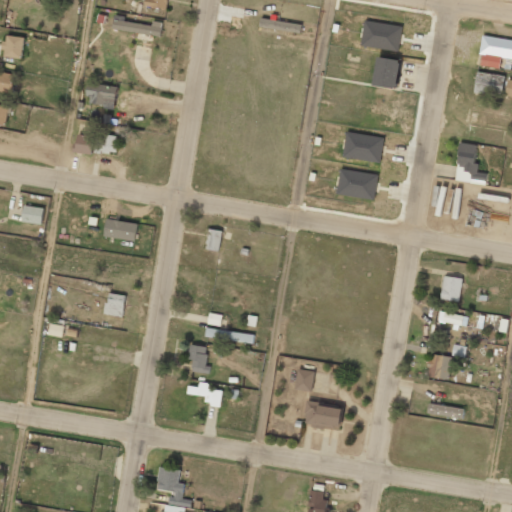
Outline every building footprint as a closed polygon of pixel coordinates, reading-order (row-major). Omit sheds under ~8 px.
[(167,9),(168,0),(145,0),(145,5),(167,9)] [(137,40),(152,41),(153,35),(161,36),(162,22),(153,21),(152,25),(124,22),(124,16),(114,15),(113,29),(137,32),(137,40)] [(402,26),(365,20),(360,45),(398,52),(402,26)] [(3,56),(22,58),(24,37),(5,35),(3,56)] [(511,39),(483,36),(479,65),(500,68),(501,58),(511,59),(511,39)] [(374,86),(398,87),(400,59),(376,58),(374,86)] [(0,91),(13,93),(15,73),(0,71),(0,91)] [(505,75),(477,72),(474,94),(502,97),(505,75)] [(107,100),(116,101),(118,86),(89,83),(87,103),(106,105),(107,100)] [(0,123),(6,124),(8,105),(0,104),(0,123)] [(384,138),(346,132),(343,157),(380,163),(384,138)] [(74,152),(92,155),(94,137),(77,134),(74,152)] [(95,152),(116,154),(118,136),(97,134),(95,152)] [(454,180),(485,184),(487,173),(477,172),(478,164),(474,163),(477,145),(460,142),(454,180)] [(378,175),(341,168),(336,193),(374,200),(378,175)] [(42,224),(44,207),(23,206),(22,222),(42,224)] [(137,222),(106,219),(104,237),(135,240),(137,222)] [(206,249),(220,251),(222,230),(208,229),(206,249)] [(441,300),(460,302),(462,278),(443,276),(441,300)] [(105,314),(123,317),(126,295),(108,293),(105,314)] [(456,325),(467,326),(468,316),(439,312),(438,321),(456,323),(456,325)] [(62,337),(64,326),(50,324),(48,335),(62,337)] [(254,333),(206,329),(206,338),(253,343),(254,333)] [(209,374),(210,365),(205,364),(207,347),(190,344),(188,359),(193,360),(192,371),(209,374)] [(464,357),(466,347),(454,345),(452,355),(464,357)] [(428,377),(449,379),(451,356),(430,354),(428,377)] [(312,391),(314,371),(297,369),(295,390),(312,391)] [(221,406),(223,390),(208,389),(209,383),(200,382),(199,387),(188,386),(187,394),(206,396),(205,404),(221,406)] [(305,424),(340,429),(343,407),(308,402),(305,424)] [(462,419),(464,409),(429,403),(427,413),(462,419)] [(161,511),(184,511),(185,506),(192,507),(192,500),(183,499),(184,483),(179,483),(180,469),(160,467),(157,490),(170,491),(169,505),(162,505),(161,511)] [(325,511),(326,511),(328,511),(329,500),(323,500),(324,486),(311,485),(309,507),(308,507),(307,511),(325,511)]
